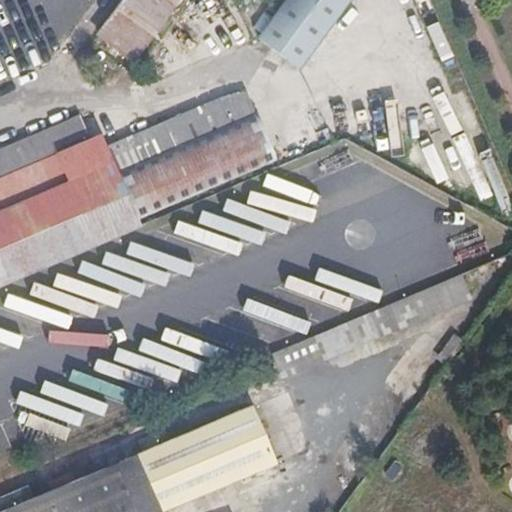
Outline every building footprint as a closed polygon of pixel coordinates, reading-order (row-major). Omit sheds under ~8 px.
[(134,60),(178,0),(125,0),(99,35),(134,60)] [(355,0),(288,0),(260,38),(302,73),(355,0)] [(0,285),(140,225),(138,220),(275,161),(245,89),(107,147),(101,134),(90,139),(81,115),(0,149),(0,285)] [(457,275),(273,353),(283,377),(467,299),(457,275)] [(0,511),(160,511),(160,510),(276,462),(253,407),(33,499),(27,487),(0,498),(0,511)]
